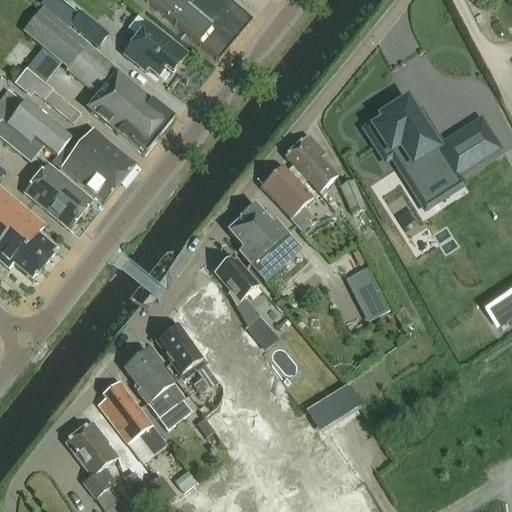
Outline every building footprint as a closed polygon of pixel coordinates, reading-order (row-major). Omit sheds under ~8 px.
[(139,0),(216,65),(251,24),(230,7),(233,3),(231,0),(139,0)] [(121,76),(91,51),(43,11),(22,37),(41,52),(11,88),(30,103),(34,99),(72,130),(80,120),(43,89),(59,70),(98,102),(88,114),(144,161),(173,125),(118,80),(121,76)] [(109,38),(81,15),(71,28),(98,51),(109,38)] [(146,74),(157,83),(164,74),(171,80),(187,59),(147,28),(122,60),(144,77),(146,74)] [(0,125),(38,157),(43,151),(56,161),(51,167),(60,174),(61,173),(101,205),(104,208),(135,169),(93,134),(79,151),(71,144),(24,106),(23,109),(7,96),(0,104),(0,125)] [(497,156),(480,128),(442,151),(425,123),(420,126),(407,104),(386,117),(389,121),(365,135),(381,163),(388,158),(412,197),(448,175),(453,183),(497,156)] [(0,143),(30,167),(38,157),(0,125),(0,143)] [(323,195),(337,181),(320,163),(324,158),(307,140),(284,162),(322,202),(326,198),(323,195)] [(23,197),(31,204),(69,235),(92,206),(47,169),(23,197)] [(302,236),(310,228),(306,223),(310,220),(303,212),(312,203),(282,171),(260,191),(291,223),(290,224),(302,236)] [(352,187),(340,192),(353,221),(365,215),(352,187)] [(33,285),(57,256),(38,241),(46,231),(0,192),(0,266),(9,274),(14,269),(33,285)] [(284,269),(278,262),(294,248),(273,224),(269,228),(254,211),(240,223),(241,224),(228,236),(242,252),(238,255),(250,269),(265,286),(284,269)] [(262,357),(277,344),(243,304),(258,291),(233,262),(215,278),(230,296),(227,299),(230,302),(262,357)] [(371,324),(395,314),(375,270),(351,280),(371,324)] [(191,305),(212,337),(235,322),(215,290),(191,305)] [(511,291),(483,311),(497,331),(511,320),(511,291)] [(412,327),(404,312),(395,317),(402,332),(412,327)] [(209,394),(218,388),(176,330),(155,345),(180,380),(193,371),(209,394)] [(184,404),(147,356),(145,357),(141,356),(135,361),(135,365),(124,374),(139,394),(136,397),(158,425),(184,404)] [(153,460),(166,450),(119,387),(102,400),(106,404),(98,410),(127,449),(138,441),(153,460)] [(83,488),(95,504),(101,511),(112,511),(119,507),(109,493),(115,488),(103,473),(117,463),(107,449),(108,448),(92,427),(65,448),(91,482),(83,488)] [(148,501),(133,477),(123,483),(138,507),(148,501)] [(161,511),(176,501),(161,482),(145,494),(159,511),(161,511)]
